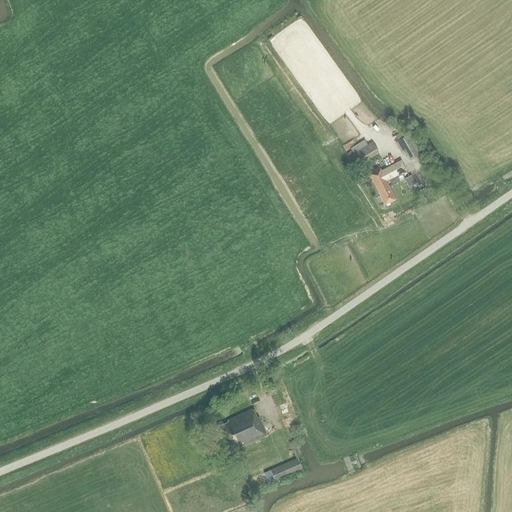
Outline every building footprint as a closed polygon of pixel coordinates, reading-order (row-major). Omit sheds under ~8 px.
[(411,133),(407,135),(404,131),(395,136),(398,141),(395,142),(401,152),(405,150),(408,157),(410,160),(421,154),(420,151),(411,133)] [(378,153),(372,143),(354,154),(360,164),(378,153)] [(386,181),(404,172),(399,163),(382,172),(381,169),(370,174),(385,205),(396,200),(386,181)] [(288,408),(286,402),(279,405),(281,411),(288,408)] [(231,453),(268,435),(259,417),(258,418),(254,409),(228,421),(229,423),(218,428),(231,453)] [(276,482),(303,470),(298,458),(270,470),(276,482)]
